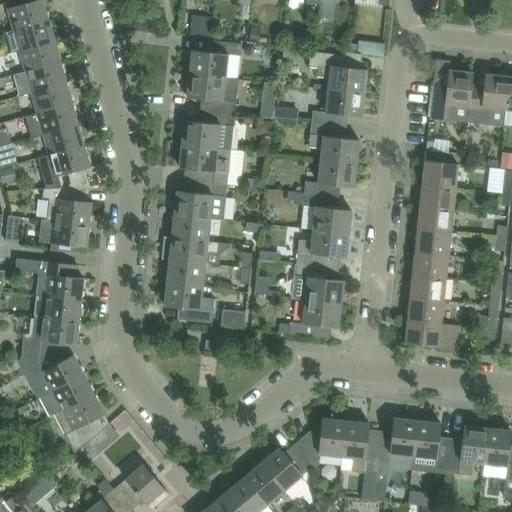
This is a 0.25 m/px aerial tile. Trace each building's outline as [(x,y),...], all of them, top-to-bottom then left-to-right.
[(37,0),(7,9),(13,30),(48,20),(42,0),(37,0)] [(192,20),(190,32),(212,34),(213,25),(214,15),(209,15),(209,21),(192,20)] [(13,30),(5,33),(11,53),(19,51),(54,41),(48,20),(13,30)] [(250,27),(249,39),(258,40),(259,28),(250,27)] [(315,47),(317,35),(308,34),(306,46),(315,47)] [(192,51),(189,74),(238,79),(240,56),(242,44),(207,40),(207,42),(214,42),(213,53),(192,51)] [(357,43),(356,53),(360,54),(373,55),(382,56),(383,43),(375,42),(357,40),(357,43)] [(19,51),(25,72),(60,62),(54,41),(19,51)] [(284,46),(282,57),(293,58),(294,47),(284,46)] [(329,78),(328,90),(364,93),(366,70),(344,67),(345,56),(310,52),(308,67),(317,68),(316,77),(329,78)] [(25,72),(14,75),(18,90),(19,96),(31,93),(66,83),(60,62),(25,72)] [(434,82),(430,118),(467,123),(468,111),(467,111),(468,106),(469,106),(471,86),(473,73),(448,70),(447,83),(434,82)] [(208,100),(206,112),(234,115),(236,103),(238,79),(189,74),(187,98),(208,100)] [(469,106),(468,106),(467,111),(468,111),(467,123),(503,127),(505,110),(509,77),(485,74),(483,87),(471,86),(469,106)] [(511,77),(509,77),(505,110),(503,127),(504,125),(511,125),(511,77)] [(66,83),(31,93),(37,113),(72,104),(66,83)] [(312,111),(311,123),(325,125),(326,113),(341,115),(345,115),(361,117),(364,93),(328,90),(325,113),(312,111)] [(37,113),(26,116),(32,137),(43,134),(78,124),(72,104),(37,113)] [(275,106),(273,119),(286,120),(287,112),(283,107),(275,106)] [(233,126),(234,115),(206,112),(205,123),(184,121),(182,145),(218,149),(231,150),(233,126)] [(325,125),(311,123),(310,135),(308,147),(321,149),(320,160),(356,164),(359,140),(323,136),(325,125)] [(43,134),(49,155),(84,145),(78,124),(43,134)] [(49,155),(38,158),(46,189),(60,188),(89,184),(84,168),(90,167),(84,145),(49,155)] [(200,170),(198,182),(227,185),(231,150),(218,149),(182,145),(179,168),(200,170)] [(426,151),(425,161),(447,163),(448,153),(447,153),(432,151),(426,151)] [(304,194),(329,196),(330,185),(354,187),(356,164),(320,160),(318,183),(305,182),(304,194)] [(425,161),(422,184),(455,188),(458,164),(447,163),(425,161)] [(248,179),(246,187),(253,188),(254,187),(264,188),(265,177),(258,177),(254,179),(248,179)] [(511,182),(502,181),(501,193),(511,194),(511,185),(511,182)] [(177,191),(174,215),(210,219),(223,220),(227,185),(198,182),(197,193),(177,191)] [(47,220),(52,221),(89,225),(91,202),(87,202),(89,184),(60,188),(46,189),(44,189),(43,198),(49,199),(47,220)] [(422,184),(420,207),(453,210),(455,188),(422,184)] [(295,193),(294,204),(303,205),(315,207),(313,230),(349,234),(351,210),(327,208),(329,196),(304,194),(295,193)] [(510,206),(511,194),(501,193),(500,205),(510,206)] [(420,207),(417,229),(450,233),(453,210),(420,207)] [(208,241),(210,219),(174,215),(172,238),(208,241)] [(8,216),(6,242),(18,243),(21,217),(8,216)] [(86,247),(89,225),(52,221),(49,250),(78,253),(78,246),(86,247)] [(247,222),(245,231),(261,233),(262,224),(247,222)] [(498,226),(496,238),(506,239),(507,227),(498,226)] [(415,252),(448,256),(450,233),(417,229),(415,252)] [(297,252),(296,264),(321,266),(322,255),(346,257),(349,234),(313,230),(311,241),(298,240),(297,252)] [(165,238),(163,252),(170,253),(169,260),(205,264),(206,252),(217,253),(218,243),(208,241),(172,238),(164,237),(164,238),(165,238)] [(506,239),(496,238),(495,251),(504,252),(506,239)] [(415,252),(413,275),(445,278),(448,256),(415,252)] [(241,268),(250,269),(252,254),(242,253),(241,268)] [(76,277),(77,265),(16,259),(15,271),(36,273),(38,277),(36,296),(44,296),(80,300),(83,278),(76,277)] [(169,260),(167,283),(203,287),(205,264),(169,260)] [(493,271),(492,283),(501,285),(504,261),(494,260),(493,271)] [(308,277),(305,300),(341,304),(343,281),(319,278),(321,266),(296,264),(295,276),(308,277)] [(239,283),(249,284),(250,269),(241,268),(239,283)] [(413,275),(410,297),(443,301),(445,278),(413,275)] [(202,298),(203,287),(167,283),(164,307),(188,309),(187,321),(212,323),(214,304),(215,299),(202,298)] [(500,297),(501,285),(492,283),(490,296),(500,297)] [(80,300),(44,296),(36,296),(34,317),(78,322),(80,300)] [(408,320),(440,324),(443,301),(410,297),(408,320)] [(290,323),(289,334),(324,338),(325,327),(338,328),(341,304),(305,300),(303,324),(290,323)] [(220,327),(244,330),(246,312),(222,309),(220,327)] [(498,317),(488,316),(487,329),(496,330),(498,317)] [(76,344),(78,322),(34,317),(32,335),(28,338),(22,337),(20,358),(19,358),(19,359),(19,360),(39,356),(41,341),(69,344),(76,344)] [(511,319),(503,318),(502,331),(511,332),(511,329),(511,319)] [(408,320),(407,322),(405,343),(437,347),(436,351),(454,353),(454,351),(456,327),(457,327),(457,326),(440,324),(408,320)] [(496,330),(487,329),(485,342),(495,343),(496,330)] [(510,344),(511,332),(502,331),(501,343),(510,344)] [(205,340),(204,351),(215,352),(216,341),(205,340)] [(40,398),(74,381),(84,375),(73,355),(68,358),(69,344),(41,341),(39,356),(19,360),(40,398)] [(63,415),(96,398),(84,375),(74,381),(40,398),(49,416),(53,413),(56,418),(63,414),(63,415)] [(63,415),(63,414),(56,418),(73,452),(79,447),(86,442),(101,430),(95,419),(104,414),(96,398),(63,415)] [(375,480),(373,500),(384,501),(387,475),(388,467),(388,466),(389,454),(413,456),(417,421),(393,418),(392,431),(390,446),(379,445),(376,465),(375,473),(375,480)] [(315,439),(309,432),(299,440),(308,470),(317,471),(319,454),(342,457),(346,421),(322,419),(320,439),(315,439)] [(346,421),(342,457),(353,458),(352,471),(364,472),(363,478),(375,480),(375,473),(376,465),(379,445),(367,444),(369,429),(369,424),(346,421)] [(435,472),(447,473),(450,445),(438,444),(440,423),(417,421),(413,456),(436,459),(435,472)] [(472,463),(483,464),(487,428),(464,426),(461,446),(450,445),(447,473),(458,475),(471,476),(472,463)] [(511,431),(487,428),(483,464),(506,467),(503,497),(511,497),(511,451),(509,451),(511,431)] [(279,448),(261,463),(284,490),(302,475),(308,470),(299,440),(284,453),(279,448)] [(5,442),(0,443),(0,454),(2,459),(10,455),(5,442)] [(79,447),(90,460),(97,455),(86,442),(79,447)] [(284,490),(261,463),(243,478),(267,505),(284,490)] [(113,490),(131,511),(143,501),(150,509),(168,494),(163,488),(144,465),(128,477),(113,490)] [(243,478),(226,492),(242,511),(258,511),(267,505),(243,478)] [(97,486),(106,496),(87,511),(129,511),(131,511),(113,490),(105,479),(97,486)] [(43,498),(35,488),(27,494),(36,504),(43,498)] [(242,511),(226,492),(209,507),(212,511),(242,511)] [(12,511),(17,511),(22,509),(11,496),(4,502),(12,511)]
